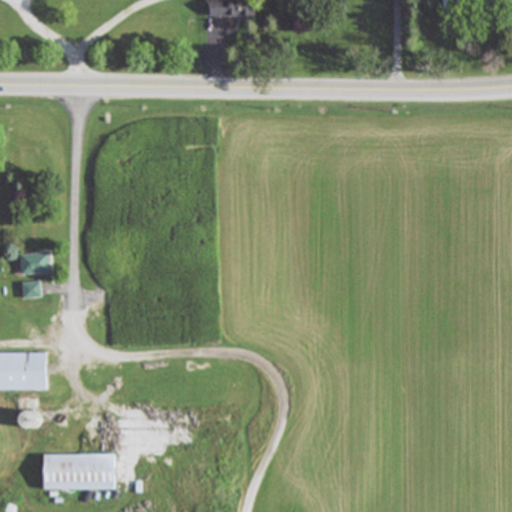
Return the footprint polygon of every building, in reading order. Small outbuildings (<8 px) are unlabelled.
[(200,0),(200,19),(247,19),(247,0),(200,0)] [(88,290),(103,290),(103,270),(120,270),(120,252),(88,252),(88,290)] [(42,254),(13,254),(13,275),(42,275),(42,254)] [(16,284),(16,299),(35,299),(35,284),(16,284)] [(7,338),(24,338),(24,317),(7,317),(7,338)] [(0,391),(41,391),(41,354),(0,354),(0,391)] [(241,412),(241,386),(108,385),(108,412),(241,412)] [(108,492),(108,418),(43,418),(43,434),(73,434),(73,457),(34,456),(33,492),(108,492)]
